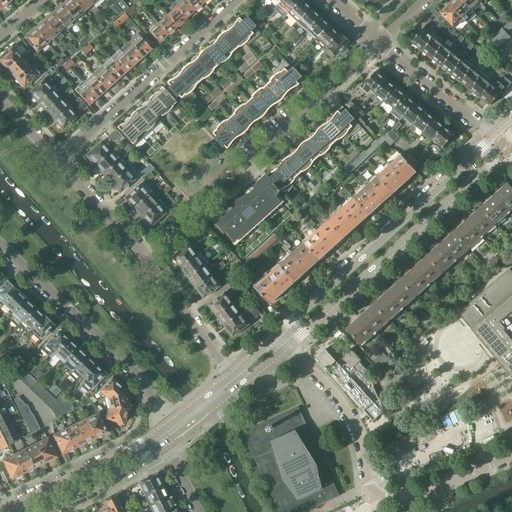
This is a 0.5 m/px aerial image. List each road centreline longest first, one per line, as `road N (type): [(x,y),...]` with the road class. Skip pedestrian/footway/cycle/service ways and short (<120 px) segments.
road 1 (tertiary): [(492,139),(276,335)]
road 2 (tertiary): [(288,345),(502,151)]
road 3 (residential): [(168,428),(123,360),(0,244)]
road 4 (residential): [(60,158),(238,0)]
road 5 (residential): [(240,171),(379,40)]
road 6 (tertiary): [(168,428),(10,509)]
road 7 (residential): [(367,494),(359,434),(288,345)]
road 8 (residential): [(511,452),(413,495),(367,494)]
road 9 (residential): [(492,139),(379,40)]
road 10 (residential): [(234,374),(146,259)]
road 11 (tertiary): [(46,511),(170,445)]
road 12 (residential): [(146,259),(60,158)]
